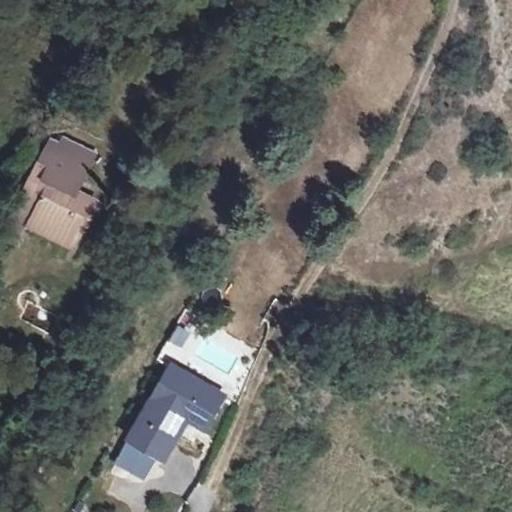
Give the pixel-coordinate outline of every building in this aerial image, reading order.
[(20,247),(28,236),(40,232),(69,248),(80,229),(66,221),(76,204),(65,198),(69,191),(39,174),(1,238),(20,247)] [(66,221),(80,229),(90,213),(76,204),(66,221)] [(64,256),(69,248),(40,232),(28,236),(64,256)] [(184,409),(193,414),(208,423),(226,392),(170,360),(123,442),(126,443),(156,460),(163,465),(180,435),(172,430),(184,409)] [(180,435),(193,414),(184,409),(172,430),(180,435)] [(126,443),(115,462),(144,479),(156,460),(126,443)]
